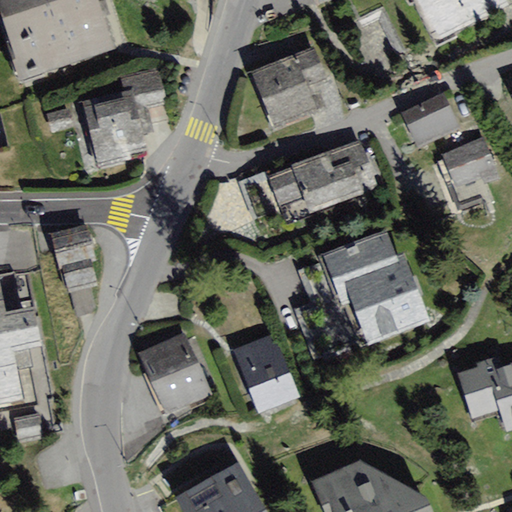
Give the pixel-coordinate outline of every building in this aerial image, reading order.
[(106,52),(89,0),(0,0),(0,41),(13,82),(106,52)] [(511,0),(323,0),(326,5),(335,0),(341,0),(356,29),(379,19),(400,61),(511,2),(511,0)] [(308,49),(244,76),(269,136),(323,112),(314,94),(327,88),(308,49)] [(121,97),(76,109),(95,176),(146,164),(139,140),(152,137),(146,119),(166,112),(155,73),(117,81),(121,97)] [(0,78),(0,118),(11,116),(0,78)] [(395,116),(412,152),(459,130),(442,94),(395,116)] [(11,116),(0,118),(0,129),(5,151),(0,152),(0,196),(57,195),(31,110),(11,116)] [(41,119),(47,139),(71,132),(65,112),(41,119)] [(485,139),(438,156),(456,204),(502,187),(485,139)] [(276,175),(246,186),(258,217),(310,198),(313,207),(371,185),(366,174),(372,172),(368,161),(362,163),(356,147),(277,177),(276,175)] [(81,229),(44,236),(52,278),(57,277),(60,296),(91,290),(86,271),(91,269),(81,229)] [(405,237),(359,262),(393,324),(439,299),(405,237)] [(0,414),(36,408),(52,405),(28,273),(0,277),(0,414)] [(178,336),(130,358),(158,420),(206,398),(178,336)] [(265,339),(224,357),(251,420),(293,402),(265,339)] [(472,372),(451,377),(466,423),(492,415),(499,436),(511,433),(511,437),(511,363),(501,366),(498,357),(470,365),(472,372)] [(36,408),(0,414),(0,481),(35,473),(30,444),(43,441),(36,408)] [(255,511),(226,464),(161,504),(165,511),(255,511)] [(353,465),(304,485),(317,511),(422,511),(416,499),(353,465)]
